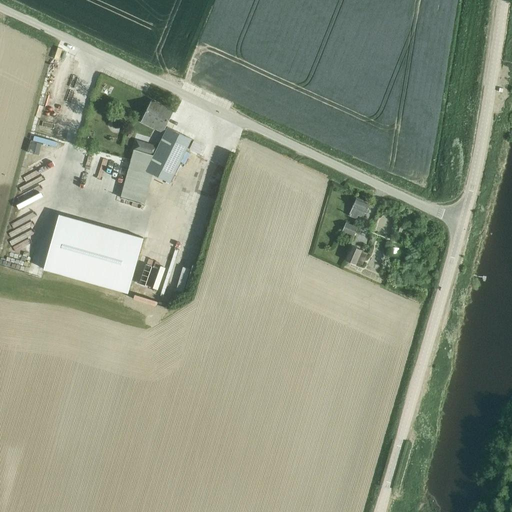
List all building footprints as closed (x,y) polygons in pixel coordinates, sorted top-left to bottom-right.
[(152,101),(143,119),(164,129),(172,112),(152,101)] [(154,155),(146,171),(152,174),(170,182),(191,139),(167,127),(158,147),(154,155)] [(144,151),(144,152),(154,155),(158,147),(146,144),(144,151)] [(144,151),(134,148),(120,198),(144,204),(152,174),(146,171),(154,155),(144,152),(144,151)] [(200,196),(198,208),(208,210),(211,198),(200,196)] [(366,213),(370,204),(356,198),(349,216),(355,218),(357,214),(363,217),(365,212),(366,213)] [(59,214),(44,269),(128,293),(143,238),(59,214)] [(354,236),(357,228),(346,223),(342,231),(354,236)] [(351,245),(345,260),(356,265),(357,262),(362,251),(362,250),(351,245)] [(369,265),(378,270),(383,262),(373,257),(369,265)]
